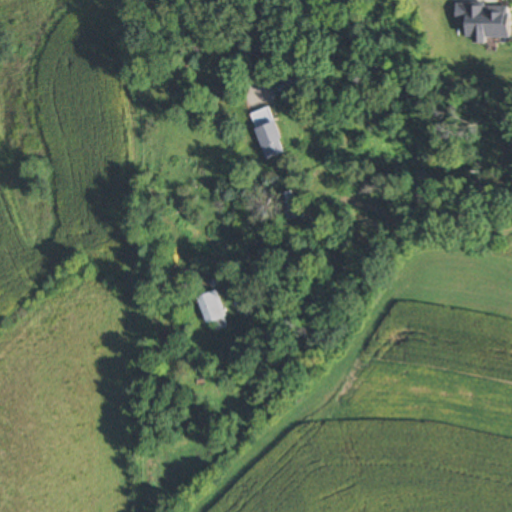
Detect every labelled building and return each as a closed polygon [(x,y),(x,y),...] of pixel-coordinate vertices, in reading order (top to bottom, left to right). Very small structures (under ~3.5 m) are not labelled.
[(261,41),(267,54),(284,46),(278,34),(261,41)] [(278,83),(279,90),(298,88),(298,81),(278,83)] [(251,114),(265,161),(285,155),(271,108),(251,114)] [(280,195),(287,221),(300,217),(293,191),(280,195)] [(230,326),(218,289),(198,296),(208,324),(214,322),(217,331),(230,326)]
